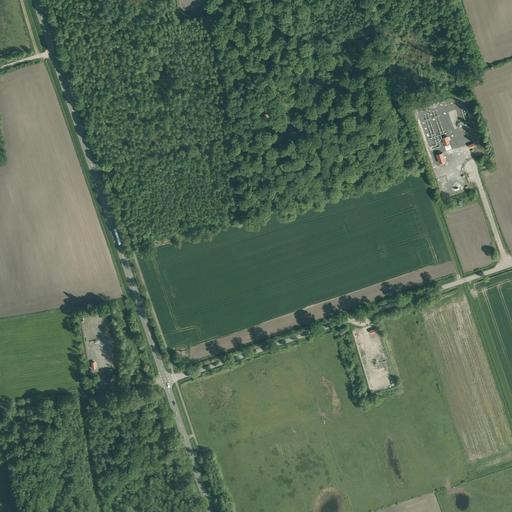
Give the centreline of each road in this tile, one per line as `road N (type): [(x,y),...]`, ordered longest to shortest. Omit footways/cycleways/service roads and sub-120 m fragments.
road 1 (tertiary): [(37,0),(162,381)]
road 2 (unclassified): [(511,264),(162,381)]
road 3 (tertiary): [(162,381),(211,511)]
